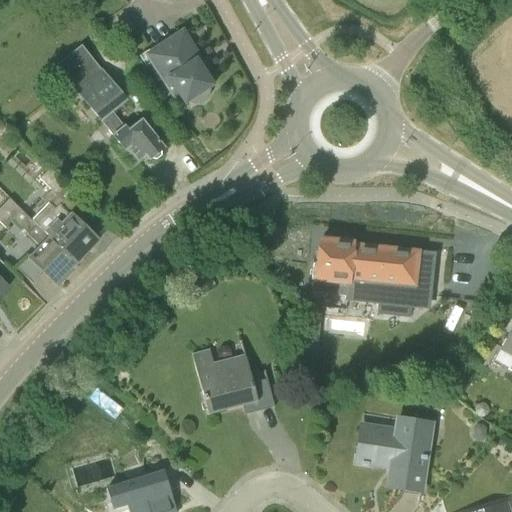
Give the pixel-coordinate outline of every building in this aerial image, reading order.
[(169,44),(152,56),(162,71),(160,72),(171,90),(173,88),(184,106),(189,103),(190,103),(191,104),(192,104),(194,104),(195,104),(196,104),(197,104),(198,104),(199,104),(200,103),(201,103),(202,102),(203,101),(204,101),(205,100),(206,99),(206,98),(207,97),(207,96),(208,95),(208,94),(208,93),(208,92),(208,90),(213,87),(196,63),(198,61),(190,49),(189,48),(188,47),(187,47),(186,46),(185,45),(184,44),(183,44),(182,43),(181,43),(180,42),(179,42),(177,42),(176,42),(175,42),(174,42),(172,43),(171,43),(170,44),(169,44)] [(100,69),(74,90),(101,123),(113,113),(127,102),(100,69)] [(113,113),(101,123),(111,136),(125,153),(127,151),(136,164),(143,158),(147,163),(150,160),(155,161),(161,157),(160,152),(163,150),(140,121),(127,131),(124,126),(113,113)] [(49,170),(39,180),(56,196),(65,186),(49,170)] [(56,197),(32,221),(37,227),(76,265),(98,242),(69,214),(72,212),(56,197)] [(9,199),(0,208),(0,224),(5,229),(12,221),(38,246),(28,257),(18,267),(33,283),(43,272),(56,285),(76,265),(37,227),(32,221),(9,199)] [(319,243),(314,293),(328,295),(336,296),(344,296),(343,301),(378,305),(376,316),(410,319),(411,308),(429,311),(433,255),(351,246),(351,244),(349,244),(346,242),(337,241),(335,244),(319,243)] [(233,261),(219,262),(219,278),(233,278),(233,261)] [(299,362),(313,365),(324,318),(309,314),(299,362)] [(511,335),(509,334),(498,351),(511,359),(511,364),(509,370),(508,369),(507,371),(511,373),(511,335)] [(209,350),(191,355),(207,415),(243,405),(245,413),(273,406),(266,380),(252,383),(244,355),(212,364),(209,350)] [(91,387),(83,396),(94,404),(110,416),(117,407),(100,394),(91,387)] [(362,413),(355,464),(390,469),(387,488),(404,491),(421,493),(431,422),(394,417),(393,428),(364,424),(365,413),(362,413)] [(473,430),(473,439),(476,442),(481,442),(485,439),(485,430),(481,426),(476,426),(473,430)] [(182,466),(105,488),(115,510),(126,507),(127,511),(163,511),(162,507),(172,504),(172,496),(194,488),(191,478),(182,466)]
